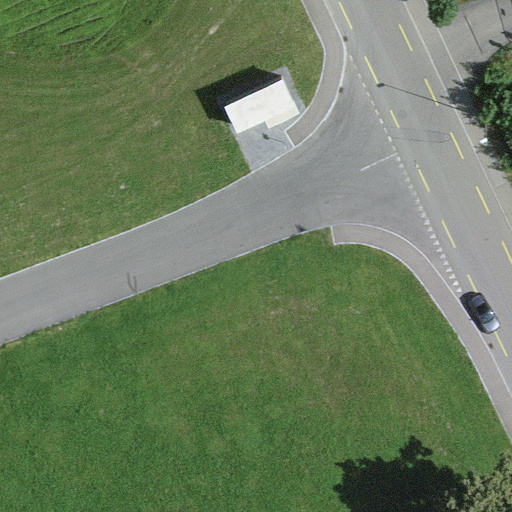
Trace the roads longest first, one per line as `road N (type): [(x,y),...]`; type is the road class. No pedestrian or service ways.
road 1 (residential): [(429,145),(0,307)]
road 2 (unclassified): [(429,145),(511,321)]
road 3 (unclassified): [(358,0),(429,145)]
